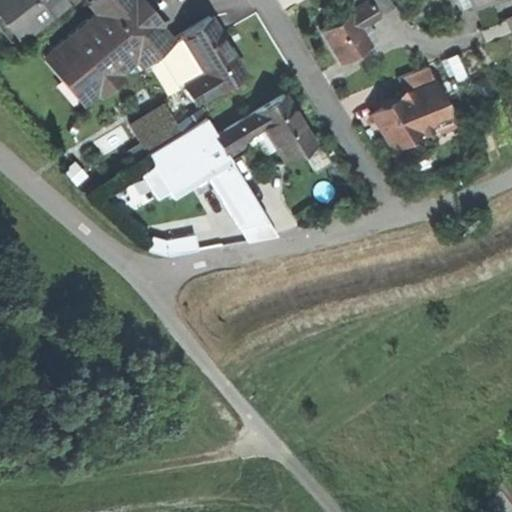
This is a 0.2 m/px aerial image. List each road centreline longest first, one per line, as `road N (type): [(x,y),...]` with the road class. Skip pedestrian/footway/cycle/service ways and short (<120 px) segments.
road 1 (residential): [(0,148),(145,279),(391,219)]
road 2 (track): [(335,511),(145,279)]
road 3 (track): [(0,484),(234,459),(278,445)]
road 4 (residential): [(266,0),(391,219)]
road 5 (residential): [(391,219),(511,179)]
